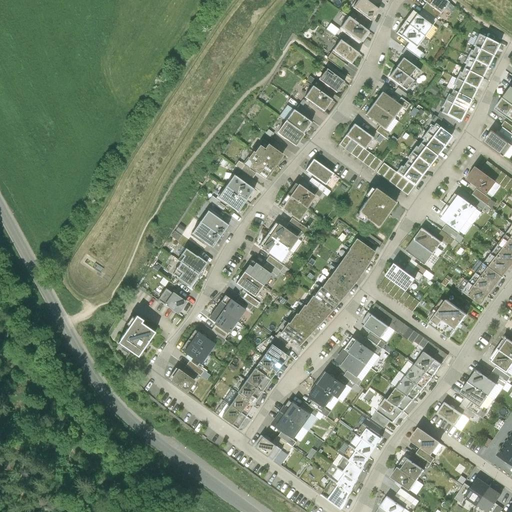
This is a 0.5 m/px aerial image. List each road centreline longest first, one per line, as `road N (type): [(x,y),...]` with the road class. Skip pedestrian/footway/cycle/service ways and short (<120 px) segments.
road 1 (residential): [(396,0),(356,85),(230,243),(192,319),(158,364),(159,382),(239,443)]
road 2 (tertiary): [(0,207),(107,399),(249,511)]
road 3 (track): [(64,325),(101,303),(121,277),(159,188),(250,49)]
road 4 (residential): [(510,41),(463,136),(366,287)]
road 5 (residential): [(366,287),(239,443)]
